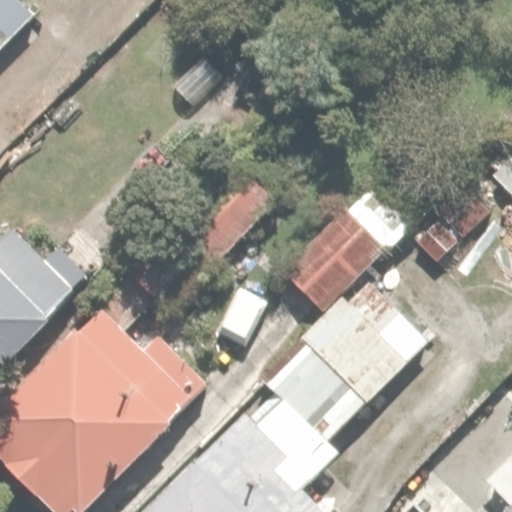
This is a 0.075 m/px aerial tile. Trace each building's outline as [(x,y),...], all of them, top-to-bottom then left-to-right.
[(32,0),(0,0),(0,40),(37,4),(32,0)] [(0,448),(59,508),(69,499),(81,511),(216,378),(154,315),(280,191),(240,150),(0,385),(0,448)] [(376,170),(281,264),(320,303),(414,209),(376,170)] [(0,364),(88,278),(18,207),(0,225),(0,364)] [(329,511),(302,484),(344,444),(333,432),(433,335),(370,270),(262,374),(275,388),(252,409),(247,404),(135,511),(329,511)] [(511,511),(511,447),(487,471),(511,498),(511,499),(498,511),(511,511)] [(476,511),(433,472),(396,511),(476,511)]
